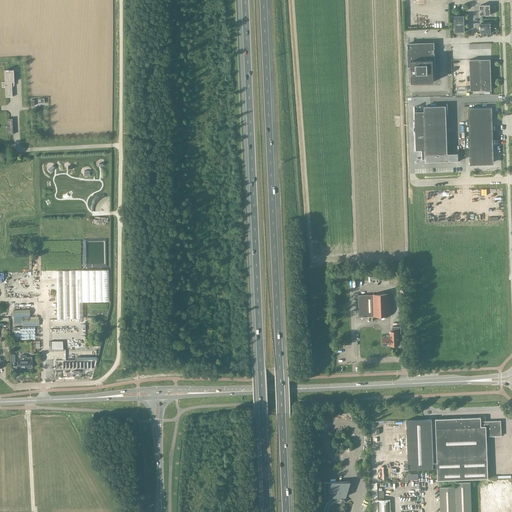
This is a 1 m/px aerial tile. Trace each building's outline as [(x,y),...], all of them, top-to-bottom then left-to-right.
[(490,15),(490,8),(490,5),(480,5),(480,12),(480,15),(490,15)] [(454,19),(454,32),(464,32),(464,22),(464,16),(454,16),(454,19)] [(491,33),(490,26),(490,23),(480,23),(480,30),(481,33),(491,33)] [(412,82),(434,82),(433,76),(434,76),(434,70),(435,70),(435,66),(434,66),(434,65),(433,65),(433,60),(434,60),(434,53),(434,50),(433,50),(433,43),(424,43),(407,44),(408,61),(411,61),(412,82)] [(470,91),(491,90),(491,70),(490,70),(490,59),(480,59),(469,60),(470,91)] [(13,70),(12,70),(8,70),(8,69),(5,69),(6,70),(4,70),(5,82),(2,82),(2,87),(5,87),(6,97),(8,97),(12,97),(11,86),(14,83),(13,70)] [(425,162),(460,161),(460,160),(458,160),(458,153),(447,154),(446,105),(424,106),(424,111),(415,111),(415,107),(414,107),(416,151),(416,150),(422,150),(422,159),(422,158),(426,158),(426,161),(425,161),(425,162)] [(492,145),(493,145),(492,107),(468,108),(470,165),(475,165),(475,163),(490,163),(492,160),(492,145)] [(7,134),(13,134),(12,118),(9,118),(6,119),(7,125),(4,125),(4,129),(7,129),(7,134)] [(109,270),(56,271),(56,319),(83,319),(82,302),(109,302),(109,270)] [(373,317),(390,316),(389,294),(372,295),(372,296),(371,296),(371,295),(357,295),(358,317),(372,317),(372,316),(373,316),(373,317)] [(22,326),(38,325),(39,325),(39,319),(38,319),(38,316),(30,317),(29,310),(13,310),(14,316),(14,323),(22,323),(22,326)] [(35,326),(13,327),(14,339),(35,339),(35,326)] [(392,327),(392,329),(392,331),(390,331),(390,338),(383,338),(383,345),(391,345),(391,346),(398,346),(398,334),(401,333),(401,327),(392,327)] [(63,341),(50,341),(50,350),(63,350),(63,341)] [(21,369),(28,369),(28,368),(32,367),(32,357),(26,357),(26,355),(20,355),(20,359),(17,359),(17,368),(21,368),(21,369)] [(435,419),(436,463),(437,468),(437,480),(487,478),(497,478),(497,475),(487,476),(486,436),(501,436),(500,420),(480,421),(480,417),(435,419)] [(405,470),(437,468),(436,463),(433,463),(431,419),(406,420),(407,462),(405,462),(405,470)] [(344,500),(343,500),(349,481),(324,482),(325,497),(327,497),(327,501),(327,502),(326,502),(326,503),(325,503),(325,504),(324,505),(324,506),(324,507),(323,508),(323,509),(323,510),(323,511),(328,511),(329,511),(329,510),(329,509),(329,508),(329,507),(330,507),(330,506),(331,505),(332,504),(333,504),(334,503),(335,503),(336,503),(337,503),(338,503),(339,504),(340,504),(341,505),(345,501),(345,502),(346,502),(345,501),(344,501),(344,500)] [(471,511),(470,482),(455,483),(455,486),(440,487),(440,511),(471,511)] [(378,511),(390,511),(390,499),(378,500),(378,511)]
